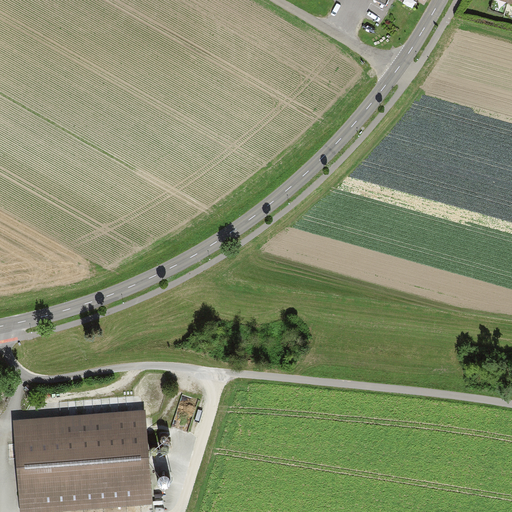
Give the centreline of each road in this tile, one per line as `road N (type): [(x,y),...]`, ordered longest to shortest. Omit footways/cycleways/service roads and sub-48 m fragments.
road 1 (tertiary): [(396,71),(306,173),(209,246),(140,282),(0,326)]
road 2 (track): [(179,511),(222,372)]
road 3 (residential): [(396,71),(277,0)]
